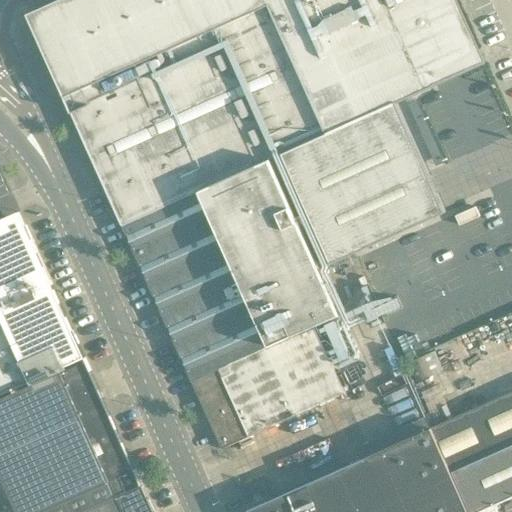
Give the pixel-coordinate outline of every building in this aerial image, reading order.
[(56,0),(27,13),(100,177),(122,225),(198,191),(270,159),(278,176),(290,170),(282,153),(328,132),(397,101),(436,85),(430,70),(438,66),(439,67),(439,68),(440,68),(441,69),(442,69),(443,69),(444,69),(445,69),(445,68),(446,68),(447,67),(447,66),(447,65),(447,64),(447,63),(447,62),(475,50),(452,0),(56,0)] [(290,170),(278,176),(319,268),(332,263),(446,212),(397,103),(397,101),(328,133),(282,153),(290,170)] [(270,159),(198,191),(267,346),(314,324),(339,313),(319,268),(278,176),(270,159)] [(267,346),(198,191),(122,225),(191,380),(267,346)] [(0,307),(52,284),(50,280),(44,265),(26,225),(20,211),(0,219),(0,307)] [(0,399),(86,361),(52,284),(0,307),(0,399)] [(267,346),(191,380),(222,447),(344,393),(314,324),(267,346)] [(407,363),(424,403),(449,393),(431,352),(407,363)] [(0,471),(18,511),(45,511),(120,479),(126,491),(141,485),(86,361),(0,399),(0,471)] [(452,471),(511,444),(511,392),(432,428),(452,471)] [(470,511),(452,471),(432,428),(250,510),(250,511),(470,511)] [(511,444),(452,471),(470,511),(473,511),(511,494),(511,444)] [(79,511),(152,511),(141,486),(141,485),(126,491),(79,511)]
